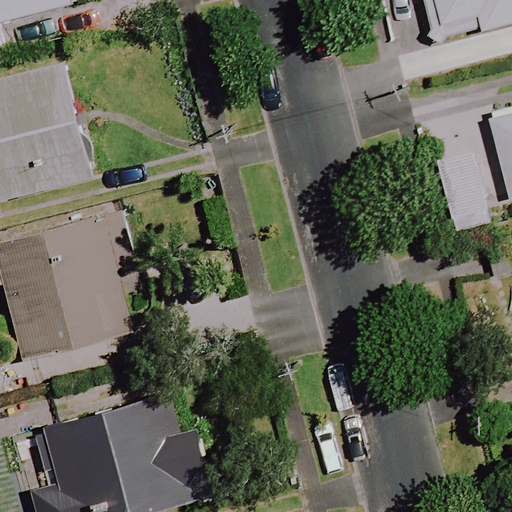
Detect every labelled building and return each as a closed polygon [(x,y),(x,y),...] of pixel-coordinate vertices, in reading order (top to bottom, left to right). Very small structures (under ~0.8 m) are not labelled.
[(0,0),(0,24),(18,20),(25,50),(70,38),(62,8),(89,1),(88,0),(0,0)] [(511,0),(424,0),(436,43),(450,40),(446,27),(481,18),(484,32),(511,24),(511,0)] [(0,204),(99,177),(68,64),(0,82),(0,204)] [(511,116),(494,122),(511,191),(511,116)] [(0,245),(30,361),(120,338),(128,367),(154,360),(145,327),(137,329),(128,295),(145,290),(125,213),(0,244),(0,245)] [(157,511),(221,495),(202,423),(172,431),(163,398),(4,441),(23,511),(157,511)]
